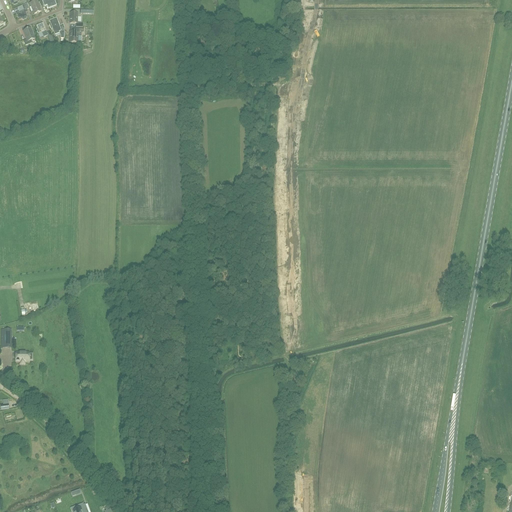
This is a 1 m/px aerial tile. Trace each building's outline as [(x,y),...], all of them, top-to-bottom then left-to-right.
[(34,14),(41,11),(36,0),(33,0),(34,2),(30,4),(34,14)] [(56,6),(54,0),(40,0),(41,1),(40,1),(42,5),(43,7),(47,5),(48,9),(56,6)] [(25,13),(28,12),(27,9),(29,9),(27,4),(22,6),(23,10),(16,13),(19,20),(22,19),(23,20),(26,19),(26,17),(27,17),(25,13)] [(83,27),(83,24),(77,23),(78,13),(70,13),(70,23),(76,24),(76,27),(83,27)] [(61,31),(59,25),(56,18),(49,21),(55,35),(60,33),(59,32),(61,31)] [(36,26),(37,29),(36,29),(38,34),(39,34),(44,32),(45,37),(48,36),(43,23),(36,26)] [(83,32),(83,28),(75,28),(75,32),(70,32),(69,43),(78,43),(78,35),(81,36),(81,32),(83,32)] [(25,46),(29,44),(32,43),(31,40),(35,39),(33,34),(32,35),(30,29),(23,31),(27,40),(23,41),(25,46)] [(9,342),(9,336),(11,336),(11,330),(1,330),(1,346),(5,346),(5,342),(9,342)] [(16,353),(16,362),(20,362),(20,365),(25,365),(25,362),(29,362),(29,353),(16,353)]
